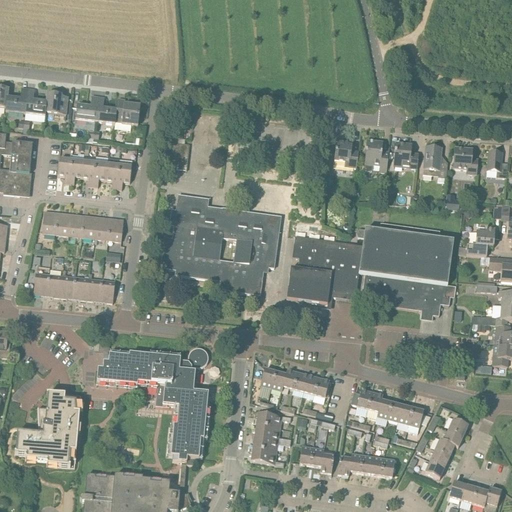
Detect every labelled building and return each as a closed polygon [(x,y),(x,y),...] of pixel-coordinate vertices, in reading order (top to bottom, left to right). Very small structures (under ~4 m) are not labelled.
[(5,113),(8,91),(0,89),(0,109),(5,110),(5,113)] [(7,100),(8,91),(5,113),(25,116),(28,91),(21,90),(20,101),(7,100)] [(45,118),(45,115),(46,104),(33,103),(34,92),(28,91),(25,116),(45,118)] [(45,115),(65,117),(67,99),(58,98),(58,97),(47,95),(46,104),(45,115)] [(95,124),(98,99),(91,98),(90,109),(77,108),(75,122),(95,124)] [(115,125),(116,112),(103,111),(104,100),(98,99),(95,124),(115,126),(115,125)] [(121,126),(138,128),(140,108),(124,106),(125,102),(118,101),(116,112),(115,125),(121,126)] [(182,141),(179,141),(174,175),(178,175),(176,191),(244,201),(245,185),(249,185),(252,158),(254,148),(233,145),(235,128),(185,121),(182,141)] [(92,144),(94,134),(88,133),(88,140),(86,139),(85,143),(92,144)] [(29,200),(31,180),(31,176),(29,176),(30,166),(32,146),(12,145),(5,144),(6,137),(0,136),(0,194),(3,195),(3,197),(19,199),(29,200)] [(347,143),(337,141),(336,152),(335,152),(334,163),(345,164),(344,169),(356,171),(358,157),(351,156),(352,147),(347,146),(347,143)] [(367,143),(364,167),(364,170),(364,172),(366,173),(369,173),(371,173),(372,172),(372,168),(379,169),(379,174),(386,175),(389,150),(388,150),(388,154),(381,153),(382,145),(367,143)] [(411,148),(395,146),(394,156),(395,156),(394,164),(402,165),(402,170),(417,171),(418,157),(410,156),(411,148)] [(425,149),(422,177),(438,179),(438,180),(446,181),(447,165),(440,165),(441,150),(425,149)] [(476,177),(478,162),(468,161),(469,152),(455,151),(453,171),(467,172),(466,176),(476,177)] [(502,155),(488,154),(486,173),(496,174),(496,180),(506,181),(507,169),(501,168),(502,155)] [(64,186),(68,187),(71,162),(59,161),(57,178),(64,179),(64,186)] [(71,162),(68,187),(74,187),(75,180),(81,180),(83,164),(71,162)] [(83,164),(81,180),(88,181),(88,189),(93,189),(95,165),(83,164)] [(98,182),(105,183),(107,166),(95,165),(93,189),(98,190),(98,182)] [(111,191),(117,192),(119,167),(107,166),(105,183),(112,184),(111,191)] [(129,186),(131,169),(119,167),(117,192),(121,192),(122,185),(129,186)] [(173,229),(172,239),(174,239),(174,241),(164,240),(160,271),(175,273),(174,278),(220,284),(221,278),(226,278),(225,282),(231,283),(229,294),(260,299),(263,273),(262,273),(262,270),(273,271),(278,241),(279,235),(269,234),(271,218),(240,214),(240,213),(240,214),(231,213),(231,218),(222,217),(223,211),(222,211),(222,212),(207,210),(208,202),(178,198),(176,213),(171,212),(169,228),(173,229)] [(448,198),(447,211),(458,211),(458,198),(448,198)] [(508,224),(509,207),(502,207),(502,208),(501,222),(501,223),(508,224)] [(42,236),(55,237),(57,216),(44,214),(42,236)] [(57,216),(55,237),(68,239),(70,217),(57,216)] [(70,217),(68,239),(81,240),(84,219),(70,217)] [(81,240),(94,242),(97,220),(84,219),(81,240)] [(97,220),(94,242),(108,243),(110,221),(97,220)] [(110,221),(108,243),(121,244),(123,223),(110,221)] [(363,240),(362,248),(358,277),(364,277),(362,292),(372,294),(371,307),(421,314),(420,320),(432,322),(432,318),(438,319),(440,307),(448,308),(450,300),(454,300),(455,289),(447,288),(452,249),(453,244),(438,242),(439,234),(380,226),(380,227),(371,226),(371,233),(364,232),(359,231),(358,240),(363,240)] [(466,246),(466,250),(466,258),(485,259),(486,252),(483,251),(483,249),(492,250),(494,232),(484,231),(484,233),(476,232),(475,247),(466,246)] [(318,306),(327,307),(328,299),(332,300),(346,246),(295,239),(292,260),(299,261),(297,271),(290,270),(286,302),(318,306)] [(346,246),(332,300),(355,303),(358,277),(362,248),(346,246)] [(511,261),(489,260),(488,272),(501,273),(500,284),(511,284),(511,261)] [(33,298),(46,299),(49,277),(35,276),(33,298)] [(49,277),(46,299),(59,300),(62,279),(49,277)] [(59,300),(73,302),(75,280),(62,279),(59,300)] [(75,280),(73,302),(86,303),(88,282),(75,280)] [(88,282),(86,303),(99,305),(101,283),(88,282)] [(101,283),(99,305),(112,306),(115,284),(101,283)] [(496,296),(497,288),(476,286),(476,294),(496,296)] [(501,301),(501,309),(511,309),(511,295),(498,294),(498,301),(501,301)] [(511,309),(501,309),(500,323),(511,323),(511,309)] [(476,319),(475,326),(495,328),(496,320),(476,319)] [(511,336),(509,336),(510,329),(495,328),(493,348),(511,349),(511,336)] [(7,346),(8,335),(0,334),(0,359),(9,361),(10,346),(7,346)] [(492,368),(507,369),(508,362),(511,361),(511,349),(493,348),(493,356),(492,368)] [(188,360),(188,362),(139,357),(139,360),(109,357),(109,360),(103,359),(103,368),(108,369),(108,373),(97,372),(96,385),(137,389),(137,386),(157,387),(155,408),(169,410),(169,408),(178,409),(176,428),(173,428),(172,440),(174,440),(172,464),(181,465),(180,480),(185,481),(185,472),(186,467),(195,468),(195,462),(198,462),(200,442),(203,442),(206,411),(205,411),(206,396),(195,395),(196,388),(193,387),(195,371),(197,371),(199,371),(200,371),(202,371),(203,370),(205,369),(206,367),(207,366),(207,364),(208,363),(208,361),(208,359),(207,357),(206,356),(205,355),(204,353),(202,353),(201,352),(199,352),(197,351),(196,352),(194,352),(192,353),(191,354),(190,355),(189,357),(188,359),(188,360)] [(259,389),(270,391),(275,374),(264,372),(259,389)] [(286,373),(285,377),(282,389),(283,390),(293,392),(297,375),(286,373)] [(282,389),(285,377),(275,374),(270,391),(281,394),(283,390),(282,389)] [(293,392),(303,395),(308,378),(297,375),(293,392)] [(303,395),(314,398),(318,381),(308,378),(303,395)] [(318,381),(314,398),(324,401),(329,384),(318,381)] [(354,395),(350,407),(357,409),(356,409),(367,412),(372,395),(361,393),(360,397),(354,395)] [(38,436),(35,436),(17,435),(16,445),(15,457),(25,458),(25,462),(47,464),(46,468),(69,470),(70,454),(75,455),(76,450),(80,407),(80,405),(81,398),(65,397),(47,395),(47,397),(46,397),(46,399),(47,399),(46,413),(38,412),(38,410),(37,410),(38,436)] [(372,395),(367,412),(378,415),(381,403),(382,398),(372,395)] [(392,406),(391,406),(381,403),(378,415),(376,420),(387,423),(392,406)] [(402,409),(392,406),(387,423),(397,425),(398,425),(402,409)] [(413,411),(402,409),(398,425),(397,425),(396,431),(407,434),(409,428),(408,428),(413,411)] [(423,414),(413,411),(408,428),(409,428),(419,431),(423,414)] [(277,447),(290,449),(291,442),(278,440),(281,423),(290,424),(291,420),(281,419),(257,416),(256,422),(253,421),(252,434),(255,434),(253,446),(250,445),(248,458),(251,458),(250,464),(274,468),(283,470),(284,465),(275,464),(277,447)] [(431,425),(435,427),(439,420),(435,418),(431,425)] [(306,430),(307,422),(298,420),(297,428),(306,430)] [(468,428),(453,421),(448,433),(463,439),(468,428)] [(432,434),(435,427),(431,425),(427,431),(432,434)] [(458,451),(463,439),(448,433),(443,443),(443,444),(454,449),(458,451)] [(449,460),(454,449),(443,444),(443,443),(439,442),(434,453),(449,460)] [(310,468),(320,470),(322,457),(323,458),(324,453),(323,453),(324,447),(313,445),(312,451),(310,468)] [(421,455),(424,448),(420,446),(416,453),(421,455)] [(310,468),(312,451),(302,449),(299,467),(310,468)] [(434,453),(429,464),(444,471),(449,460),(434,453)] [(320,475),(331,476),(334,459),(323,458),(322,457),(320,470),(320,475)] [(349,474),(360,476),(362,458),(351,457),(350,462),(351,462),(349,474)] [(360,476),(370,477),(373,460),(362,458),(360,476)] [(340,460),(337,477),(348,479),(349,474),(351,462),(350,462),(340,460)] [(370,477),(380,479),(381,479),(384,462),(373,460),(370,477)] [(417,463),(412,461),(409,468),(413,470),(417,463)] [(394,463),(384,462),(381,479),(392,481),(394,463)] [(439,482),(444,471),(429,464),(424,475),(439,482)] [(184,496),(185,481),(180,480),(179,496),(168,495),(169,485),(161,484),(160,487),(150,486),(150,483),(142,482),(142,480),(133,479),(133,482),(123,481),(123,478),(114,478),(114,480),(106,479),(105,482),(95,481),(95,478),(86,477),(84,499),(82,499),(81,499),(80,500),(80,501),(79,501),(79,502),(80,503),(81,504),(84,504),(83,511),(181,511),(190,508),(191,510),(192,509),(189,504),(188,501),(188,499),(188,496),(187,496),(187,497),(184,496)] [(449,500),(460,503),(465,488),(453,484),(449,500)] [(472,507),(476,491),(465,488),(460,503),(472,507)] [(484,506),(488,495),(476,491),(472,507),(484,510),(485,506),(484,506)] [(501,494),(489,491),(488,495),(484,506),(485,506),(496,510),(501,494)]
